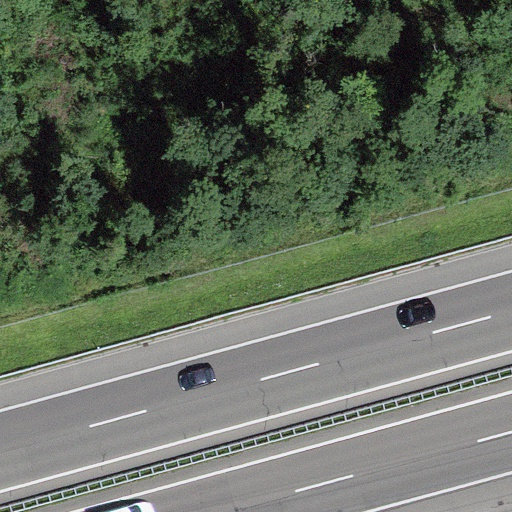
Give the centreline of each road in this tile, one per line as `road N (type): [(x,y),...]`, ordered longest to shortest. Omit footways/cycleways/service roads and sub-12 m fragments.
road 1 (motorway): [(511,311),(0,451)]
road 2 (motorway): [(233,511),(511,435)]
